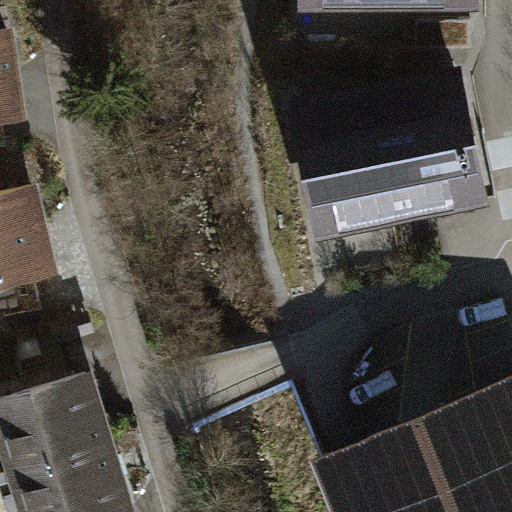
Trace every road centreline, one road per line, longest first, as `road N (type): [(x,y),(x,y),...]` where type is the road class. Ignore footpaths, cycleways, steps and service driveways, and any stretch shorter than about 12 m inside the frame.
road 1 (residential): [(149,401),(83,184),(56,0)]
road 2 (residential): [(511,270),(442,288),(291,358),(149,401)]
